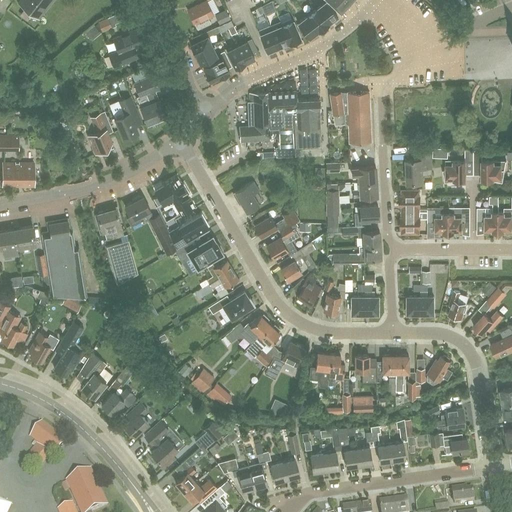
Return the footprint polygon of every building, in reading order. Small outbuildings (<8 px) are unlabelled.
[(19,0),(18,1),(39,18),(53,0),(19,0)] [(205,0),(188,8),(195,24),(196,23),(198,28),(211,22),(208,17),(214,14),(207,0),(205,0)] [(328,0),(341,11),(351,0),(328,0)] [(326,1),(317,8),(328,23),(337,15),(326,1)] [(328,23),(317,8),(308,15),(319,30),(328,23)] [(226,9),(216,14),(216,15),(217,14),(220,21),(219,22),(220,22),(230,17),(229,17),(226,10),(226,9)] [(319,30),(308,15),(298,23),(309,37),(318,30),(319,31),(319,30)] [(108,17),(98,21),(102,31),(112,27),(108,17)] [(292,18),(281,23),(290,42),(300,38),(292,18)] [(281,23),(280,20),(270,25),(279,46),(289,42),(289,43),(290,42),(281,23)] [(89,29),(96,37),(101,33),(94,25),(89,29)] [(279,46),(270,25),(258,30),(267,51),(279,46)] [(138,57),(134,48),(142,45),(136,29),(114,38),(119,50),(110,54),(115,66),(138,57)] [(210,34),(208,30),(198,34),(200,39),(191,44),(195,53),(212,45),(207,36),(210,34)] [(254,57),(251,52),(257,49),(251,38),(236,45),(245,62),(254,57)] [(200,63),(212,57),(217,55),(216,54),(212,45),(195,53),(200,63)] [(227,50),(235,67),(245,62),(236,45),(227,50)] [(216,54),(217,55),(212,57),(214,61),(203,66),(210,80),(229,71),(228,68),(225,63),(223,58),(220,52),(216,54)] [(154,74),(152,75),(135,82),(140,95),(146,93),(150,102),(141,106),(148,123),(155,120),(167,115),(164,110),(160,98),(159,98),(156,90),(160,88),(154,74)] [(297,108),(296,99),(296,90),(250,92),(252,125),(240,126),(241,141),(270,139),(274,139),(273,128),(283,128),(294,127),(293,109),(296,109),(297,108)] [(349,124),(349,133),(349,142),(371,141),(369,91),(348,92),(348,112),(344,112),(344,124),(349,124)] [(348,127),(348,133),(349,133),(349,124),(344,124),(344,112),(348,112),(348,92),(341,92),(330,93),(331,97),(333,114),(334,114),(334,124),(344,124),(346,124),(346,127),(348,127)] [(136,125),(143,123),(131,96),(118,101),(122,110),(123,110),(125,113),(115,117),(124,138),(139,132),(136,125)] [(297,108),(296,109),(298,147),(320,146),(320,126),(319,108),(319,98),(296,99),(297,108)] [(113,130),(105,110),(91,116),(98,131),(88,135),(96,153),(114,146),(108,132),(113,130)] [(19,135),(0,134),(0,148),(19,149),(19,135)] [(474,161),(474,150),(474,149),(465,149),(465,161),(454,161),(454,164),(446,164),(446,169),(443,170),(445,182),(454,180),(454,179),(466,179),(466,161),(474,161)] [(503,182),(505,169),(506,161),(494,160),(482,160),(482,150),(474,150),(474,161),(482,161),(482,179),(493,179),(493,180),(503,182)] [(423,168),(431,168),(431,151),(422,151),(413,152),(413,158),(406,159),(406,182),(423,182),(423,173),(423,168)] [(34,162),(3,162),(3,185),(34,185),(34,162)] [(326,162),(327,172),(340,172),(339,162),(326,162)] [(360,182),(377,181),(376,166),(359,167),(359,168),(352,168),(353,174),(359,174),(360,182)] [(326,180),(322,180),(323,168),(315,168),(314,180),(313,179),(313,188),(325,189),(326,180)] [(194,205),(177,176),(155,189),(165,205),(174,200),(181,212),(194,205)] [(253,193),(259,189),(253,180),(235,191),(247,211),(259,204),(253,193)] [(377,181),(360,182),(360,190),(354,190),(354,196),(361,196),(361,197),(378,195),(377,181)] [(340,203),(339,183),(326,184),(326,203),(340,203)] [(419,190),(401,190),(401,206),(402,206),(402,212),(419,212),(419,206),(420,206),(420,196),(419,196),(419,190)] [(177,248),(170,233),(160,214),(154,217),(150,210),(150,209),(143,196),(125,206),(131,216),(127,218),(131,226),(141,221),(139,216),(144,213),(148,220),(149,219),(165,249),(157,254),(160,258),(175,249),(177,248)] [(340,215),(340,203),(326,203),(327,215),(328,215),(337,215),(340,215)] [(493,204),(493,212),(492,212),(492,215),(486,215),(486,208),(477,208),(477,221),(483,221),(484,233),(493,232),(493,230),(498,230),(498,212),(498,204),(493,204)] [(360,212),(354,212),(355,225),(357,225),(362,225),(362,221),(369,221),(369,219),(379,218),(378,205),(360,206),(360,212)] [(511,207),(503,208),(503,212),(498,212),(498,230),(503,230),(503,232),(511,232),(511,207)] [(117,281),(121,279),(121,280),(138,270),(128,237),(127,233),(124,234),(116,208),(95,214),(100,233),(107,231),(109,237),(105,239),(107,246),(113,267),(117,281)] [(289,225),(290,224),(299,219),(293,208),(282,214),(289,225)] [(449,232),(449,213),(443,213),(443,217),(436,217),(436,209),(427,209),(427,222),(433,222),(435,234),(444,233),(444,232),(449,232)] [(465,222),(470,222),(470,209),(462,209),(462,217),(454,217),(455,209),(449,209),(449,213),(449,232),(454,232),(454,233),(463,234),(465,222)] [(419,218),(419,212),(402,212),(402,218),(401,218),(401,233),(419,233),(419,228),(420,228),(420,218),(419,218)] [(185,224),(170,233),(177,248),(189,241),(200,234),(209,229),(200,215),(185,224)] [(277,227),(275,223),(271,215),(255,224),(262,236),(277,227)] [(45,253),(49,274),(50,283),(52,293),(67,294),(87,295),(79,245),(75,246),(73,230),(70,231),(68,219),(49,222),(50,232),(42,233),(45,253)] [(275,258),(288,250),(284,244),(299,235),(294,227),(292,228),(290,224),(289,225),(280,231),(283,236),(280,237),(267,245),(275,258)] [(14,228),(18,252),(17,247),(36,244),(33,225),(14,228)] [(328,227),(327,227),(327,235),(342,234),(342,236),(358,235),(358,237),(364,237),(364,244),(380,244),(380,230),(367,231),(363,231),(357,231),(357,225),(355,225),(338,227),(328,227)] [(11,253),(18,252),(14,228),(0,230),(0,244),(1,247),(3,247),(5,258),(12,257),(11,253)] [(192,247),(189,241),(177,248),(175,249),(180,258),(185,256),(187,259),(191,256),(198,269),(210,262),(209,261),(222,253),(223,253),(222,252),(219,247),(218,247),(215,242),(216,241),(212,236),(213,236),(212,235),(212,236),(204,240),(192,247)] [(298,249),(302,256),(303,256),(309,253),(316,248),(311,240),(298,249)] [(332,255),(332,263),(345,263),(353,263),(360,263),(365,263),(365,258),(381,257),(380,244),(364,244),(364,245),(358,245),(358,253),(332,253),(332,255)] [(39,275),(41,275),(42,285),(50,283),(49,274),(45,253),(36,254),(39,275)] [(302,256),(294,260),(281,268),(287,279),(301,271),(308,267),(309,266),(303,256),(302,256)] [(217,273),(207,279),(206,278),(209,283),(233,269),(227,259),(214,267),(217,273)] [(213,289),(212,287),(214,286),(217,291),(220,297),(228,292),(225,287),(238,279),(233,269),(209,283),(204,286),(199,289),(203,295),(213,289)] [(303,287),(300,292),(298,295),(309,303),(313,298),(314,300),(318,295),(320,296),(324,289),(314,282),(316,279),(308,274),(301,286),(303,287)] [(378,296),(372,296),(372,281),(375,281),(375,274),(365,274),(365,291),(365,296),(365,313),(378,313),(378,296)] [(334,282),(327,279),(323,288),(330,291),(334,282)] [(421,296),(421,313),(434,313),(434,296),(428,296),(428,290),(428,284),(420,284),(420,290),(420,296),(421,296)] [(504,291),(500,287),(499,286),(487,300),(486,301),(492,306),(504,291)] [(18,287),(12,287),(5,300),(10,303),(18,287)] [(340,290),(339,295),(327,293),(324,310),(337,313),(340,299),(345,300),(345,291),(340,290)] [(449,314),(453,316),(453,318),(460,320),(460,318),(461,318),(466,303),(457,300),(460,292),(454,290),(449,305),(452,306),(449,314)] [(223,304),(224,306),(232,318),(241,312),(243,314),(248,310),(247,308),(254,304),(250,297),(249,297),(244,291),(223,304)] [(87,295),(67,294),(67,295),(65,297),(81,306),(83,304),(87,295)] [(352,313),(365,313),(365,296),(352,296),(352,313)] [(421,296),(420,296),(408,296),(408,313),(421,313),(421,296)] [(0,322),(8,309),(10,305),(1,300),(0,301),(0,322)] [(222,307),(218,300),(208,306),(213,313),(222,307)] [(8,309),(0,322),(0,332),(4,334),(2,338),(13,344),(17,337),(23,341),(27,333),(23,332),(27,324),(22,322),(18,328),(16,327),(21,316),(17,314),(8,309)] [(484,313),(484,314),(473,325),(482,333),(487,328),(490,331),(503,316),(497,310),(490,318),(484,313)] [(260,335),(270,323),(267,320),(269,319),(263,314),(262,315),(261,314),(251,325),(248,322),(244,327),(236,333),(233,328),(225,335),(231,342),(236,337),(241,333),(244,337),(251,343),(253,341),(259,334),(260,335)] [(177,316),(171,319),(174,325),(180,322),(177,316)] [(63,354),(55,368),(56,369),(56,370),(59,372),(60,371),(66,375),(70,368),(72,370),(82,354),(71,347),(78,336),(83,327),(74,321),(69,330),(56,350),(63,354)] [(270,323),(260,335),(265,339),(261,343),(269,350),(273,346),(270,343),(280,332),(270,323)] [(33,357),(33,358),(37,360),(38,360),(39,359),(42,361),(50,346),(46,343),(49,337),(40,332),(31,348),(33,349),(30,354),(33,356),(33,357)] [(511,351),(511,334),(490,344),(496,356),(502,354),(503,355),(511,351)] [(274,355),(273,357),(265,373),(276,378),(283,364),(285,363),(285,361),(295,366),(304,348),(290,341),(282,359),(274,355)] [(273,356),(266,350),(263,347),(255,355),(265,365),(273,356)] [(82,368),(80,371),(89,379),(82,387),(88,392),(87,393),(92,397),(93,396),(95,397),(107,382),(106,382),(112,374),(101,365),(104,361),(92,351),(82,368)] [(328,388),(328,385),(331,360),(330,359),(330,353),(318,352),(316,366),(310,366),(309,379),(317,380),(320,383),(319,387),(328,388)] [(341,354),(330,353),(330,359),(331,360),(328,385),(335,385),(335,379),(344,380),(345,365),(340,364),(341,354)] [(132,358),(116,379),(123,385),(140,364),(143,360),(136,354),(133,358),(132,358)] [(403,383),(403,372),(409,371),(409,354),(396,355),(396,389),(396,383),(403,383)] [(376,361),(376,366),(369,366),(369,355),(355,355),(355,370),(362,370),(362,382),(376,382),(376,381),(377,381),(376,361)] [(395,389),(396,389),(396,355),(383,355),(383,361),(376,361),(377,381),(381,381),(381,372),(389,372),(388,395),(396,395),(395,389)] [(447,378),(452,371),(445,367),(450,360),(448,359),(448,357),(444,355),(443,356),(441,355),(438,359),(436,358),(427,373),(427,381),(432,384),(439,381),(443,376),(447,378)] [(151,381),(158,373),(151,367),(145,375),(151,381)] [(203,367),(190,382),(202,392),(215,377),(203,367)] [(153,384),(160,393),(169,386),(161,377),(153,384)] [(416,381),(408,381),(406,381),(406,382),(408,382),(408,396),(406,396),(406,397),(416,397),(416,381)] [(232,395),(217,382),(208,391),(223,405),(232,395)] [(503,403),(511,401),(511,387),(501,389),(502,394),(500,395),(500,401),(503,402),(503,403)] [(114,391),(112,393),(102,403),(112,413),(121,403),(122,405),(125,401),(128,405),(135,397),(132,394),(133,393),(127,388),(120,396),(114,391)] [(342,406),(337,407),(337,413),(343,413),(350,413),(350,410),(350,394),(343,394),(343,408),(343,410),(342,410),(342,406)] [(372,395),(352,396),(353,411),(373,410),(372,395)] [(275,398),(268,412),(275,415),(276,413),(282,415),(287,404),(275,398)] [(505,416),(511,415),(511,401),(503,403),(505,416)] [(148,410),(141,402),(126,415),(130,420),(125,425),(135,436),(149,423),(142,415),(148,410)] [(441,411),(438,404),(418,413),(422,420),(441,411)] [(446,413),(446,414),(441,414),(441,419),(437,419),(438,426),(447,424),(448,425),(465,423),(463,406),(444,409),(445,413),(446,413)] [(406,458),(403,441),(407,441),(404,418),(396,421),(397,428),(399,428),(400,436),(402,440),(390,442),(391,448),(393,462),(399,461),(399,459),(406,458)] [(169,427),(168,428),(162,421),(145,436),(152,443),(154,442),(157,446),(151,451),(157,458),(156,459),(163,468),(175,457),(172,453),(178,448),(184,443),(169,427)] [(205,428),(216,440),(224,432),(213,421),(205,428)] [(43,422),(31,437),(55,456),(67,441),(43,422)] [(370,426),(371,431),(371,433),(380,432),(379,425),(370,426)] [(340,450),(340,448),(337,427),(330,428),(321,429),(322,437),(331,436),(333,447),(335,450),(323,452),(326,471),(332,471),(332,469),(339,468),(336,450),(340,450)] [(346,449),(346,448),(344,439),(349,439),(348,435),(355,434),(354,427),(337,427),(340,448),(340,450),(344,449),(347,466),(353,465),(354,467),(360,467),(357,447),(346,449)] [(305,450),(311,449),(310,440),(309,440),(308,432),(302,433),(303,441),(304,441),(305,450)] [(468,449),(468,448),(467,437),(461,438),(460,433),(443,435),(443,432),(430,433),(432,445),(444,443),(444,445),(451,444),(452,451),(468,449)] [(296,433),(288,434),(292,452),(300,450),(296,433)] [(415,452),(414,448),(414,444),(415,444),(414,435),(413,436),(407,436),(408,445),(409,445),(410,452),(415,452)] [(213,455),(222,448),(216,442),(208,449),(213,455)] [(393,462),(391,448),(390,442),(378,444),(380,462),(387,461),(387,463),(393,462)] [(372,463),(370,448),(370,445),(357,447),(360,467),(366,466),(365,464),(372,463)] [(265,460),(266,461),(272,459),(269,450),(263,452),(265,460)] [(263,452),(257,453),(259,462),(265,460),(263,452)] [(320,472),(326,471),(323,452),(310,454),(313,471),(320,470),(320,472)] [(176,482),(184,491),(196,481),(190,475),(196,470),(192,465),(194,464),(194,461),(190,456),(179,466),(186,473),(176,482)] [(224,473),(238,469),(235,457),(218,462),(224,473)] [(283,461),(288,480),(294,478),(294,476),(300,474),(295,457),(283,461)] [(282,481),(288,480),(283,461),(270,464),(275,481),(282,479),(282,481)] [(268,483),(263,468),(263,466),(261,467),(256,468),(255,463),(249,465),(250,470),(256,489),(262,487),(261,485),(268,483)] [(92,511),(107,504),(91,469),(68,481),(81,511),(92,511)] [(250,490),(256,489),(250,470),(238,473),(243,490),(249,488),(250,490)] [(196,481),(184,491),(184,492),(184,494),(186,497),(189,497),(192,501),(204,491),(207,495),(217,487),(210,479),(201,487),(196,481)] [(201,502),(204,506),(198,511),(226,511),(223,508),(227,505),(223,500),(220,496),(225,491),(220,485),(201,502)] [(454,503),(475,500),(473,489),(467,490),(467,488),(453,490),(454,503)] [(409,511),(407,499),(394,501),(395,511),(409,511)] [(0,511),(8,511),(11,507),(0,501),(0,511)] [(395,511),(394,501),(380,503),(381,511),(395,511)] [(59,511),(77,511),(73,502),(58,508),(59,511)]
